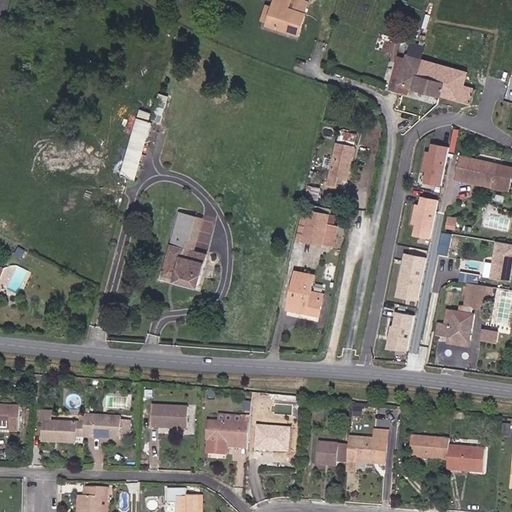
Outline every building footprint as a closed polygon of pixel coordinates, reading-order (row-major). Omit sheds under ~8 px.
[(298,35),(309,2),(304,0),(275,0),(267,25),(298,35)] [(423,58),(427,44),(403,38),(389,90),(409,95),(411,88),(473,104),(477,89),(467,86),(471,71),(423,58)] [(511,87),(510,87),(503,113),(510,115),(511,107),(511,87)] [(154,121),(164,123),(169,94),(158,92),(154,121)] [(140,110),(137,118),(120,176),(136,180),(152,122),(149,121),(151,114),(140,110)] [(347,180),(357,135),(340,132),(328,185),(341,188),(343,179),(347,180)] [(424,181),(444,184),(450,144),(429,141),(424,181)] [(511,188),(511,181),(511,167),(460,156),(455,180),(464,182),(465,178),(511,188)] [(510,192),(511,188),(465,178),(464,182),(510,192)] [(318,199),(320,189),(309,187),(307,197),(318,199)] [(419,193),(413,223),(416,223),(414,234),(432,238),(441,198),(419,193)] [(304,241),(310,210),(304,208),(297,239),(304,241)] [(340,227),(328,224),(330,214),(310,210),(304,241),(336,248),(340,227)] [(190,241),(197,217),(181,212),(163,277),(197,287),(206,254),(194,251),(184,248),(187,240),(190,241)] [(194,251),(203,218),(197,217),(190,241),(187,240),(184,248),(194,251)] [(443,230),(438,251),(449,254),(454,233),(443,230)] [(511,273),(511,243),(497,241),(494,257),(495,257),(495,260),(493,262),(490,278),(509,281),(511,274),(511,273)] [(23,259),(27,253),(19,247),(15,254),(23,259)] [(419,300),(429,255),(405,251),(396,295),(419,300)] [(461,279),(480,282),(481,273),(462,271),(461,279)] [(319,316),(324,294),(311,292),(314,276),(296,272),(288,309),(319,316)] [(469,341),(474,314),(472,314),(473,307),(482,309),(484,295),(492,297),(494,287),(486,286),(477,284),(469,283),(465,307),(466,307),(465,313),(454,311),(452,325),(446,324),(439,323),(436,335),(449,337),(448,342),(467,346),(468,341),(469,341)] [(389,348),(412,350),(415,312),(393,310),(389,348)] [(497,342),(499,331),(483,330),(482,340),(497,342)] [(87,387),(87,380),(75,379),(75,386),(87,387)] [(302,404),(303,398),(269,394),(268,401),(302,404)] [(20,431),(21,407),(0,406),(0,432),(10,433),(10,431),(20,431)] [(187,429),(189,407),(153,406),(151,427),(187,429)] [(130,436),(131,421),(121,421),(122,418),(90,416),(90,409),(86,409),(84,437),(120,439),(120,436),(130,436)] [(259,420),(260,410),(252,409),(251,417),(250,428),(257,429),(259,429),(259,420)] [(84,437),(85,423),(80,422),(52,421),(53,412),(41,411),(40,422),(45,423),(44,440),(76,442),(76,436),(84,437)] [(250,428),(251,417),(242,416),(242,417),(220,415),(219,422),(209,421),(208,440),(209,440),(208,453),(226,454),(227,447),(227,442),(249,444),(250,428)] [(281,427),(282,422),(259,420),(259,429),(257,429),(255,450),(289,452),(290,431),(289,431),(281,431),(281,427)] [(510,435),(511,425),(503,424),(502,434),(510,435)] [(387,459),(389,432),(376,431),(376,440),(350,437),(350,445),(348,464),(347,471),(358,471),(358,463),(359,458),(380,460),(380,459),(387,459)] [(450,446),(451,439),(413,435),(411,449),(411,457),(449,460),(450,446)] [(348,464),(350,445),(320,443),(318,464),(339,466),(339,463),(348,464)] [(484,472),(486,449),(450,446),(449,460),(448,469),(484,472)] [(110,511),(111,486),(87,485),(87,493),(80,493),(79,511),(110,511)] [(178,485),(166,485),(166,496),(173,496),(173,510),(178,510),(177,511),(204,511),(205,494),(177,494),(178,485)]
